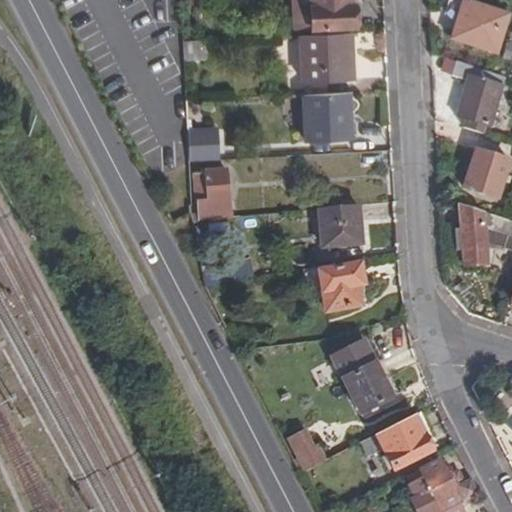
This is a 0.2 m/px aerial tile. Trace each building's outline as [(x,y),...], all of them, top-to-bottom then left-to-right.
[(309,0),(310,5),(311,32),(355,28),(358,22),(357,17),(357,13),(354,6),(353,0),(309,0)] [(462,1),(451,38),(497,53),(508,14),(462,1)] [(299,38),(301,85),(349,82),(347,53),(351,52),(349,35),(299,38)] [(180,45),(181,62),(196,62),(195,44),(180,45)] [(452,75),(457,60),(447,57),(443,71),(452,75)] [(471,119),(468,126),(483,131),(486,123),(492,125),(507,77),(457,60),(452,75),(469,80),(459,113),(471,119)] [(351,142),(347,94),(303,98),(306,145),(351,142)] [(216,163),(215,138),(185,139),(186,164),(216,163)] [(475,147),(462,184),(499,197),(511,160),(475,147)] [(188,213),(189,220),(229,217),(225,169),(194,170),(197,212),(188,213)] [(317,209),(319,247),(360,245),(357,206),(317,209)] [(511,223),(462,206),(467,269),(492,267),(490,230),(511,237),(511,223)] [(320,272),(327,311),(362,305),(358,286),(364,285),(361,265),(320,272)] [(330,359),(359,415),(391,398),(362,342),(330,359)] [(383,448),(395,472),(433,452),(422,431),(429,428),(421,412),(362,444),(368,457),(383,448)] [(293,462),(300,476),(331,459),(323,445),(317,448),(308,429),(314,425),(310,418),(285,432),(299,459),(293,462)] [(308,429),(317,448),(323,445),(314,425),(308,429)] [(445,511),(461,503),(481,494),(473,479),(460,485),(455,474),(447,478),(440,463),(421,473),(424,480),(410,487),(417,500),(394,511),(445,511)] [(466,511),(461,503),(445,511),(466,511)]
